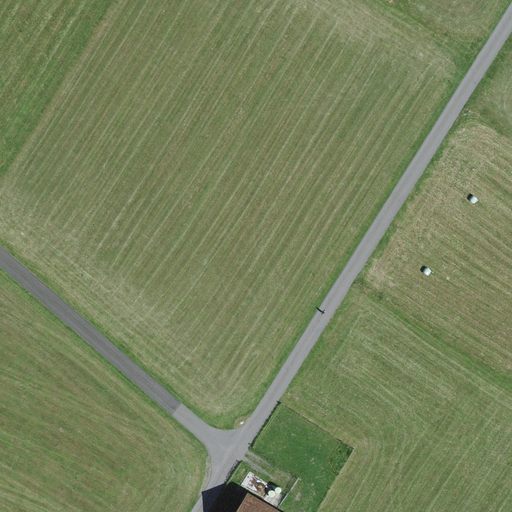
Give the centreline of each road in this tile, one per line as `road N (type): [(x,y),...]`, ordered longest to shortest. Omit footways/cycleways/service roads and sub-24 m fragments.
road 1 (unclassified): [(232,456),(511,14)]
road 2 (residential): [(232,456),(0,255)]
